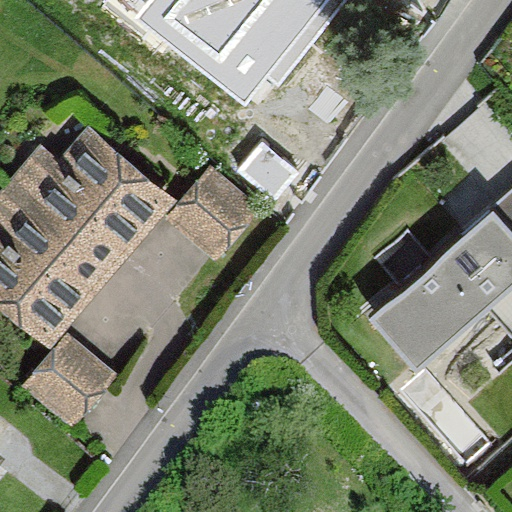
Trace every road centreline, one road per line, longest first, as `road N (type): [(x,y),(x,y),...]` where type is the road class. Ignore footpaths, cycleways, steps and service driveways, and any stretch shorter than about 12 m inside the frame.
road 1 (residential): [(498,0),(273,305)]
road 2 (residential): [(458,511),(273,305)]
road 3 (residential): [(273,305),(118,511)]
